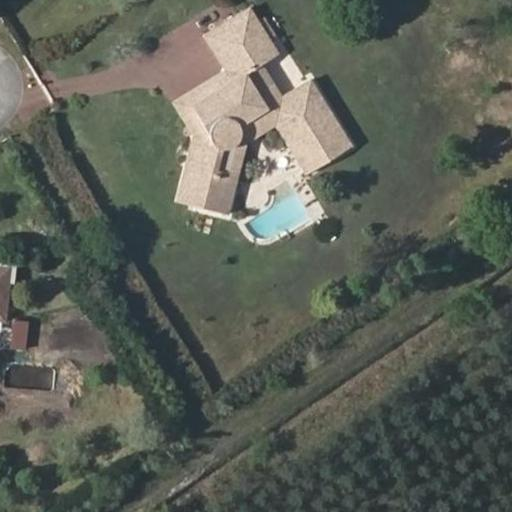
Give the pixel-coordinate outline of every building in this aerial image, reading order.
[(203,111),(195,143),(178,208),(220,220),(237,145),(282,117),(310,162),(300,168),(311,183),(341,163),(331,147),(348,136),(315,83),(287,100),(268,71),(282,59),(277,49),(283,43),(268,19),(260,24),(253,12),(207,40),(228,76),(237,90),(203,111)] [(228,76),(174,107),(195,143),(203,111),(237,90),(228,76)] [(300,168),(310,162),(282,117),(237,145),(220,220),(231,223),(250,153),(279,137),(300,168)] [(341,163),(358,153),(348,136),(331,147),(341,163)] [(0,267),(0,322),(7,324),(13,269),(0,267)] [(13,346),(29,348),(32,318),(16,317),(13,346)]
